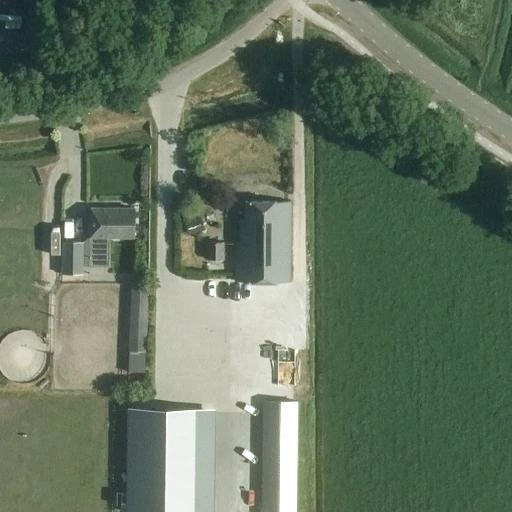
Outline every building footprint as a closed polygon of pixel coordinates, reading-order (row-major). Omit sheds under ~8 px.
[(290,283),(290,203),(246,203),(246,226),(241,226),(241,244),(237,244),(237,283),(290,283)] [(134,239),(134,210),(90,210),(89,238),(134,239)] [(206,229),(202,217),(186,223),(190,235),(206,229)] [(84,275),(85,244),(63,244),(62,275),(84,275)] [(225,261),(225,244),(208,244),(207,260),(225,261)] [(144,365),(145,301),(130,301),(130,365),(144,365)] [(188,361),(282,362),(282,322),(249,322),(249,312),(188,312),(188,361)] [(275,385),(275,363),(189,363),(189,390),(239,391),(240,368),(258,368),(258,385),(275,385)] [(261,402),(261,511),(296,511),(296,402),(261,402)] [(131,411),(129,511),(203,511),(205,412),(131,411)]
